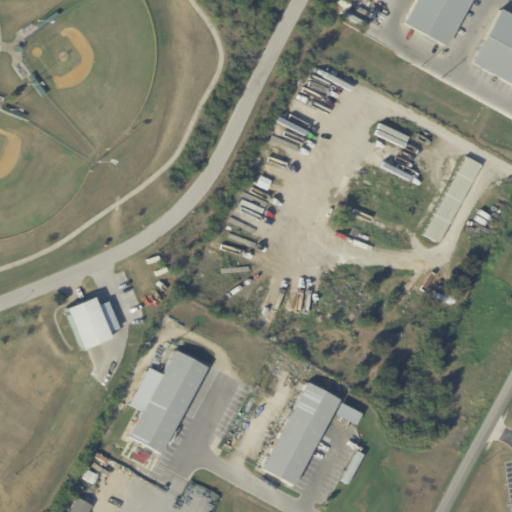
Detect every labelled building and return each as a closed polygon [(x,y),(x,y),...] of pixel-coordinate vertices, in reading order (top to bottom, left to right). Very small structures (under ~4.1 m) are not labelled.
[(471,0),(416,0),(403,27),(448,48),(471,0)] [(511,87),(511,18),(496,11),(469,66),(511,87)] [(55,14),(56,17),(37,31),(35,27),(54,13),(55,14)] [(41,97),(40,98),(26,79),(30,77),(44,96),(41,97)] [(3,109),(23,118),(21,121),(0,112),(0,110),(1,108),(3,109)] [(467,191),(439,245),(423,236),(465,158),(481,166),(467,191)] [(212,238),(218,227),(228,232),(222,243),(212,238)] [(105,341),(77,353),(61,312),(89,300),(105,341)] [(174,352),(206,369),(159,455),(128,438),(174,352)] [(335,403),(336,403),(289,490),(257,472),(304,386),(335,403)] [(358,417),(353,429),(331,418),(337,405),(359,416),(358,417)] [(469,421),(467,425),(446,414),(449,410),(469,421)] [(151,458),(148,463),(128,451),(131,447),(151,458)] [(90,508),(87,511),(68,511),(75,500),(90,508)]
